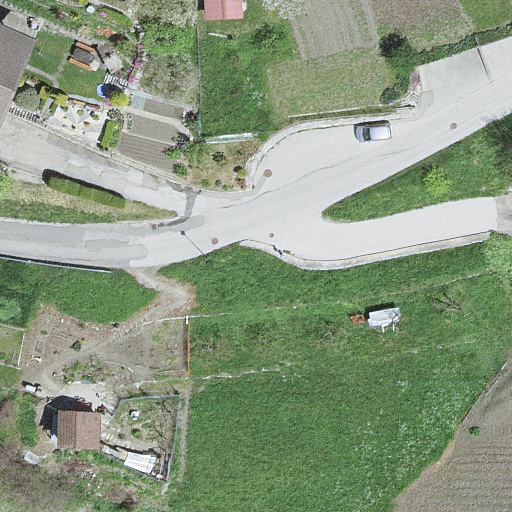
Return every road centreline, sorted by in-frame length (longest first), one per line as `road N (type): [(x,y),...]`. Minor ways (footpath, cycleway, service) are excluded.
road 1 (residential): [(279,210),(173,241),(116,246),(0,235)]
road 2 (residential): [(511,90),(397,156),(279,210)]
road 3 (residential): [(511,216),(333,242),(302,238),(279,210)]
